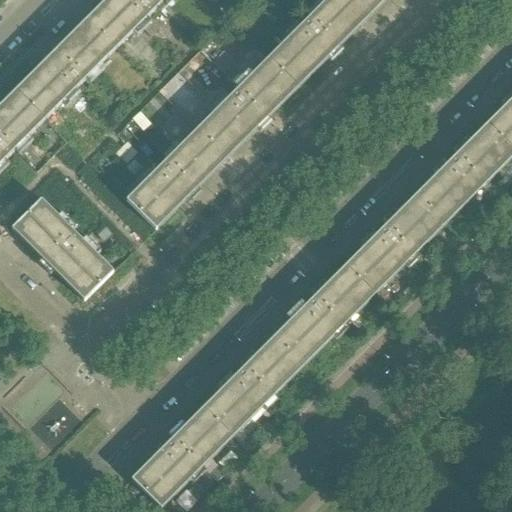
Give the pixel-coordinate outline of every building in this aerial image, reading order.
[(0,166),(159,7),(166,0),(108,0),(99,9),(0,108),(0,166)] [(329,0),(266,63),(295,92),(386,0),(329,0)] [(240,72),(222,55),(214,64),(232,80),(240,72)] [(295,92),(266,63),(127,202),(126,203),(155,232),(156,231),(159,228),(295,92)] [(131,482),(159,510),(160,511),(190,481),(445,226),(511,159),(511,101),(488,125),(173,440),(131,482)] [(50,125),(58,134),(65,127),(56,119),(50,125)] [(40,202),(11,231),(84,303),(113,274),(40,202)] [(94,234),(104,244),(112,236),(103,226),(94,234)] [(208,476),(217,484),(226,475),(225,474),(217,466),(208,475),(208,476)]
